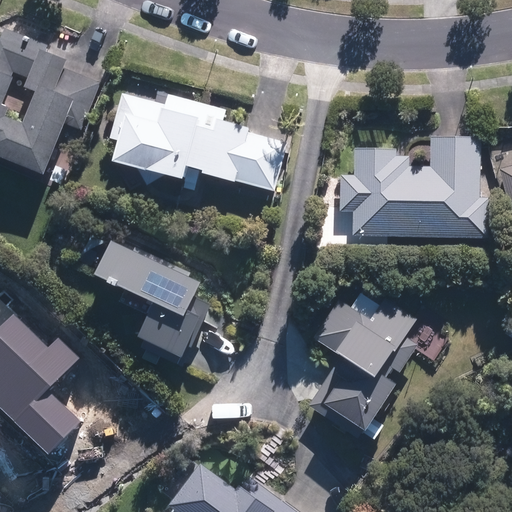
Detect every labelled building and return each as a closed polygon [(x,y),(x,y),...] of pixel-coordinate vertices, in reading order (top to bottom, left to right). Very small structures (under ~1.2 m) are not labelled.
[(0,159),(44,176),(64,124),(81,131),(100,82),(63,68),(65,62),(45,53),(47,46),(4,29),(0,39),(0,159)] [(123,95),(109,139),(118,141),(112,162),(183,182),(187,168),(203,172),(202,174),(234,183),(235,182),(274,192),(287,144),(248,133),(249,129),(222,122),(225,111),(168,95),(165,106),(123,95)] [(480,198),(481,138),(430,136),(429,167),(409,166),(409,157),(396,156),(396,150),(354,149),(353,176),(340,176),(339,212),(353,213),(352,235),(488,239),(489,199),(480,198)] [(511,166),(499,170),(511,210),(511,209),(511,166)] [(65,177),(52,172),(47,186),(59,191),(65,177)] [(133,252),(112,242),(96,278),(107,284),(107,286),(116,291),(117,288),(154,305),(137,340),(142,342),(140,349),(182,368),(211,306),(195,298),(201,284),(188,278),(190,273),(135,248),(133,252)] [(374,420),(396,386),(386,379),(392,369),(399,372),(418,344),(406,337),(418,320),(386,299),(372,320),(339,300),(314,338),(337,354),(336,355),(339,357),(308,407),(358,440),(363,432),(366,434),(374,420)] [(374,441),(384,426),(374,420),(366,434),(374,441)] [(297,511),(248,476),(240,487),(238,487),(235,491),(200,465),(169,508),(172,511),(171,511),(297,511)]
